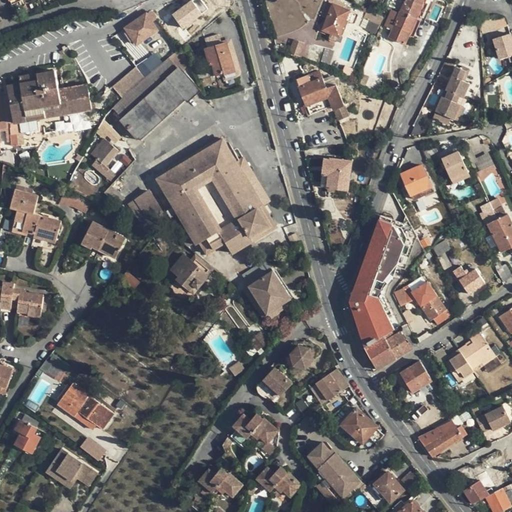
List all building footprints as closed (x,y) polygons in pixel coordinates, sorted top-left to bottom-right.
[(201,0),(190,0),(171,14),(182,29),(209,10),(201,0)] [(343,2),(338,0),(329,0),(329,2),(332,3),(322,29),(330,33),(328,36),(338,40),(351,11),(342,6),(343,2)] [(403,0),(399,11),(417,17),(424,0),(403,0)] [(369,4),(367,9),(375,12),(377,7),(369,4)] [(399,11),(395,21),(412,28),(417,17),(399,11)] [(150,12),(126,28),(137,45),(157,31),(152,22),(156,21),(156,17),(154,14),(150,12)] [(379,25),(383,17),(376,14),(372,22),(379,25)] [(167,15),(160,20),(166,26),(171,20),(167,15)] [(367,28),(371,18),(365,15),(361,25),(367,28)] [(477,22),(478,34),(504,27),(501,18),(492,18),(477,22)] [(171,20),(166,26),(169,32),(174,25),(171,20)] [(412,28),(395,21),(388,36),(405,44),(412,28)] [(174,25),(169,32),(179,46),(186,41),(174,25)] [(498,59),(508,56),(511,55),(511,44),(511,45),(510,41),(511,40),(509,33),(492,38),(498,59)] [(213,64),(216,76),(225,73),(226,75),(235,72),(226,43),(222,44),(219,35),(205,39),(208,48),(205,49),(210,65),(213,64)] [(301,56),(305,42),(294,39),(289,52),(301,56)] [(59,51),(61,55),(63,54),(63,53),(64,52),(64,51),(68,48),(67,45),(62,48),(63,50),(59,51)] [(146,78),(129,92),(133,97),(184,55),(181,48),(179,50),(148,76),(146,78)] [(133,97),(158,125),(197,90),(181,73),(189,66),(184,55),(133,97)] [(452,73),(453,65),(444,63),(442,70),(452,73)] [(351,77),(354,69),(345,65),(342,73),(351,77)] [(136,66),(113,86),(123,98),(129,92),(146,78),(136,66)] [(461,70),(457,67),(451,80),(453,81),(452,83),(450,82),(446,91),(448,92),(464,99),(470,84),(465,82),(462,80),(466,72),(461,70)] [(333,74),(322,78),(319,69),(296,79),(310,114),(332,106),(338,120),(348,116),(333,74)] [(10,136),(12,147),(18,146),(17,135),(21,134),(19,123),(92,110),(91,110),(90,100),(87,85),(59,89),(55,71),(20,77),(20,84),(7,86),(14,123),(10,124),(11,135),(10,136)] [(117,104),(113,109),(141,140),(158,125),(133,97),(129,92),(123,98),(117,104)] [(436,112),(450,118),(454,120),(461,105),(464,106),(467,101),(464,99),(448,92),(445,98),(443,97),(436,112)] [(457,121),(464,106),(461,105),(454,120),(457,121)] [(447,125),(450,118),(436,112),(433,118),(447,125)] [(99,127),(105,133),(111,127),(105,121),(99,127)] [(105,133),(114,142),(120,137),(111,127),(105,133)] [(223,138),(156,178),(178,215),(165,226),(189,248),(195,244),(196,247),(200,245),(206,255),(227,243),(228,246),(233,255),(277,228),(223,138)] [(92,164),(105,175),(110,169),(106,166),(118,152),(103,139),(91,153),(97,159),(92,164)] [(347,156),(349,142),(310,148),(311,158),(323,157),(324,155),(347,156)] [(472,165),(478,162),(468,142),(462,145),(472,165)] [(433,145),(422,148),(430,164),(440,160),(433,145)] [(450,178),(467,170),(459,152),(442,160),(450,178)] [(347,190),(351,160),(330,157),(330,159),(323,159),(322,175),(326,175),(325,187),(347,190)] [(412,195),(432,186),(422,165),(402,173),(412,195)] [(105,175),(112,181),(117,175),(110,169),(105,175)] [(470,177),(467,170),(450,178),(454,185),(470,177)] [(435,192),(432,186),(412,195),(415,201),(435,192)] [(18,212),(13,232),(57,244),(62,223),(35,216),(40,198),(16,191),(11,210),(18,212)] [(129,204),(144,228),(165,215),(150,191),(129,204)] [(76,208),(86,214),(89,208),(65,196),(60,205),(76,208)] [(490,202),(493,208),(498,220),(511,247),(511,246),(511,220),(509,214),(507,215),(498,198),(490,202)] [(484,212),(489,224),(498,220),(493,208),(484,212)] [(460,216),(457,209),(451,211),(454,218),(460,216)] [(394,330),(384,306),(381,300),(390,275),(394,276),(408,238),(402,228),(393,225),(393,224),(379,219),(350,301),(365,347),(394,330)] [(498,220),(489,224),(487,225),(493,235),(498,245),(501,252),(511,247),(498,220)] [(94,248),(117,260),(127,241),(94,224),(83,244),(93,250),(94,248)] [(296,234),(289,238),(293,247),(300,244),(296,234)] [(491,248),(498,245),(493,235),(487,238),(491,248)] [(438,257),(445,253),(451,249),(446,239),(433,247),(438,257)] [(227,243),(206,255),(208,258),(228,246),(227,243)] [(452,267),(445,253),(438,257),(445,270),(452,267)] [(184,255),(172,270),(180,276),(177,279),(190,290),(194,286),(198,290),(209,277),(208,275),(204,272),(208,268),(194,256),(190,261),(184,255)] [(496,256),(491,259),(495,267),(496,269),(501,267),(496,256)] [(257,267),(243,275),(246,280),(251,286),(268,313),(269,313),(290,299),(265,261),(257,267)] [(501,267),(496,269),(503,283),(511,276),(506,265),(501,267)] [(476,269),(471,272),(466,276),(463,271),(460,267),(453,272),(469,294),(485,283),(476,269)] [(469,267),(463,271),(466,276),(471,272),(469,267)] [(408,286),(394,292),(400,306),(416,299),(431,321),(447,310),(424,277),(408,288),(408,286)] [(0,308),(12,310),(12,308),(18,309),(17,312),(28,313),(28,316),(41,317),(43,296),(26,294),(26,291),(14,290),(14,284),(2,283),(2,288),(0,287),(0,308)] [(263,317),(268,313),(251,286),(246,290),(263,317)] [(290,299),(269,313),(271,315),(292,301),(290,299)] [(500,317),(511,334),(511,333),(511,311),(511,309),(500,317)] [(444,312),(434,319),(438,325),(448,318),(444,312)] [(402,327),(406,337),(412,334),(407,324),(402,327)] [(395,334),(393,331),(365,347),(378,369),(397,359),(411,349),(401,332),(395,334)] [(470,337),(472,339),(474,343),(468,347),(466,343),(459,348),(460,350),(473,369),(483,362),(484,365),(497,356),(480,331),(470,337)] [(261,332),(255,337),(263,347),(269,341),(261,332)] [(263,347),(255,337),(250,342),(258,351),(263,347)] [(297,356),(300,366),(310,370),(319,361),(315,350),(305,347),(297,356)] [(475,371),(473,369),(460,350),(453,354),(455,357),(446,363),(450,369),(453,366),(455,369),(452,372),(459,382),(475,371)] [(59,369),(64,362),(54,355),(49,363),(46,360),(41,367),(45,370),(50,363),(59,369)] [(413,392),(432,381),(420,361),(401,373),(413,392)] [(59,369),(66,373),(70,367),(64,362),(59,369)] [(231,369),(235,377),(246,370),(241,363),(231,369)] [(0,387),(7,390),(13,371),(0,366),(0,387)] [(45,370),(41,367),(35,375),(39,377),(45,370)] [(266,395),(275,404),(295,384),(279,367),(265,380),(273,388),(266,395)] [(319,385),(330,401),(342,393),(349,402),(356,397),(347,383),(339,368),(329,372),(331,376),(319,385)] [(103,430),(114,414),(72,384),(57,404),(75,417),(78,412),(103,430)] [(125,404),(120,400),(116,405),(121,409),(125,404)] [(511,418),(506,405),(478,418),(485,432),(494,427),(495,430),(511,421),(511,418)] [(343,426),(364,445),(379,428),(358,409),(343,426)] [(97,425),(78,412),(75,417),(93,430),(97,425)] [(16,429),(22,432),(39,441),(41,436),(34,432),(39,423),(25,415),(23,420),(21,419),(16,429)] [(233,438),(243,446),(256,432),(269,444),(280,432),(266,420),(265,422),(258,416),(253,422),(246,416),(236,428),(240,431),(233,438)] [(457,419),(452,421),(459,431),(463,429),(457,419)] [(459,431),(452,421),(419,438),(433,457),(467,434),(463,429),(459,431)] [(37,428),(34,432),(41,436),(44,432),(37,428)] [(22,432),(16,444),(33,453),(39,441),(22,432)] [(100,460),(106,451),(88,438),(81,447),(100,460)] [(66,444),(50,467),(57,471),(55,474),(73,487),(84,469),(90,473),(95,465),(66,444)] [(319,487),(335,506),(347,496),(349,499),(365,486),(338,454),(335,457),(325,445),(310,457),(324,474),(321,477),(323,484),(319,487)] [(90,473),(84,469),(82,473),(93,480),(101,469),(95,465),(90,473)] [(50,467),(46,473),(71,490),(73,487),(55,474),(57,471),(50,467)] [(259,480),(272,492),(279,485),(292,498),(303,486),(290,474),(289,475),(282,468),(276,475),(270,469),(259,480)] [(201,482),(215,494),(221,487),(234,498),(245,486),(232,474),(231,476),(223,469),(218,477),(211,470),(201,482)] [(371,486),(383,500),(387,497),(392,504),(406,492),(390,474),(377,485),(375,483),(371,486)] [(464,490),(472,504),(486,497),(490,495),(480,480),(464,490)] [(511,483),(502,488),(505,493),(511,489),(511,483)] [(505,493),(502,488),(490,495),(486,497),(493,511),(498,511),(511,506),(505,493)] [(424,511),(414,501),(408,507),(403,502),(396,509),(398,511),(424,511)]
